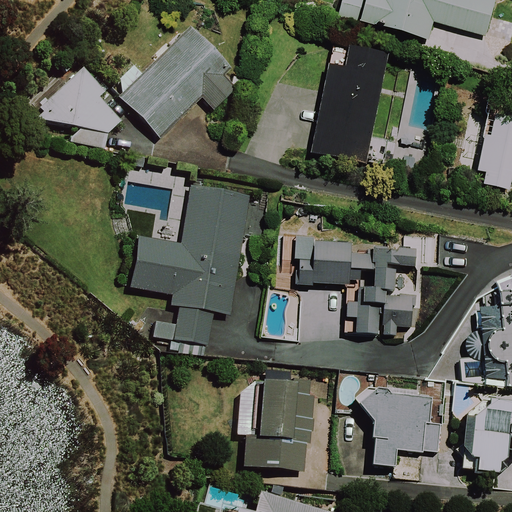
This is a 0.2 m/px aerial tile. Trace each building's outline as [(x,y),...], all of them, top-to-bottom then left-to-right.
[(493,1),(488,0),(340,0),(335,20),(425,43),(430,26),(483,40),(493,1)] [(220,70),(184,34),(139,78),(129,68),(112,85),(122,95),(115,103),(154,143),(196,102),(208,114),(230,92),(214,76),(220,70)] [(385,59),(346,51),(342,74),(326,71),(310,157),(365,167),(385,59)] [(100,95),(76,72),(27,122),(67,132),(64,146),(96,152),(102,139),(116,124),(93,102),(100,95)] [(511,104),(485,100),(475,175),(483,176),(481,190),(506,194),(509,177),(511,177),(511,104)] [(245,201),(186,191),(177,249),(132,242),(123,293),(167,300),(165,311),(172,313),(170,328),(150,325),(147,342),(203,351),(208,317),(225,320),(245,201)] [(414,247),(301,235),(295,283),(349,288),(344,337),(404,343),(414,247)] [(511,290),(483,293),(484,311),(473,312),(480,384),(504,382),(498,310),(511,308),(511,290)] [(313,379),(252,373),(243,470),(304,476),(313,379)] [(365,396),(355,403),(354,412),(366,421),(362,468),(393,471),(392,482),(417,484),(420,455),(435,457),(438,428),(424,427),(426,402),(365,396)] [(507,437),(511,437),(511,401),(475,397),(467,474),(503,477),(507,437)] [(237,511),(242,496),(206,488),(202,507),(222,511),(237,511)] [(303,511),(304,511),(254,501),(251,511),(303,511)]
